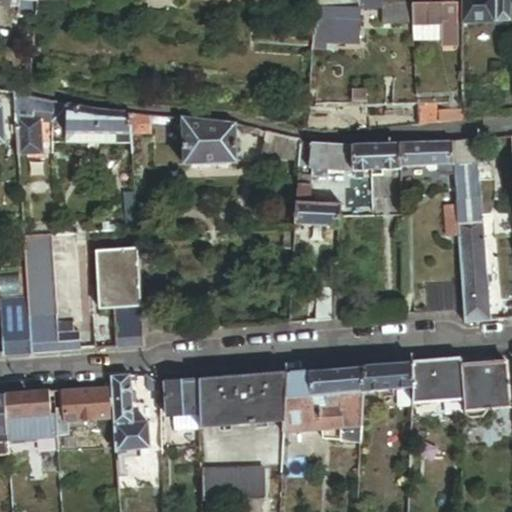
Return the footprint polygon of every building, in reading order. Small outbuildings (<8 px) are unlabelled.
[(311,0),(311,8),(324,8),(323,0),(311,0)] [(412,0),(414,26),(438,25),(456,24),(454,0),(429,0),(425,0),(412,0)] [(493,21),(492,0),(461,0),(463,23),(493,23),(493,21)] [(509,0),(492,0),(493,21),(510,21),(509,0)] [(38,3),(19,1),(16,30),(34,32),(36,13),(38,3)] [(324,8),(311,8),(310,30),(325,30),(325,37),(356,37),(356,8),(324,8)] [(456,24),(438,25),(440,47),(458,46),(456,24)] [(325,30),(310,30),(309,44),(325,44),(325,37),(325,30)] [(4,142),(16,142),(12,93),(0,90),(0,106),(1,107),(4,142)] [(355,105),(368,104),(367,90),(354,91),(355,105)] [(57,103),(12,93),(16,142),(18,160),(42,158),(40,125),(65,124),(65,135),(115,134),(116,143),(131,143),(131,135),(129,113),(94,110),(57,103)] [(419,123),(465,119),(464,101),(418,105),(419,123)] [(151,115),(129,113),(131,135),(152,134),(151,115)] [(235,124),(175,118),(176,130),(182,129),(185,166),(237,164),(235,124)] [(301,140),(265,132),(259,154),(300,161),(301,142),(301,140)] [(66,144),(116,143),(115,134),(65,135),(66,144)] [(475,139),(451,141),(453,171),(454,190),(455,197),(479,195),(475,139)] [(453,171),(451,141),(398,144),(399,168),(438,166),(438,171),(453,171)] [(353,146),(301,142),(300,161),(300,163),(309,164),(309,170),(312,170),(327,171),(350,172),(359,172),(367,172),(381,171),(399,171),(399,168),(398,144),(353,146)] [(309,164),(300,163),(299,182),(311,183),(312,178),(312,170),(309,170),(309,164)] [(327,179),(327,171),(312,170),(312,178),(327,179)] [(360,180),(359,172),(350,172),(350,180),(360,180)] [(311,183),(299,182),(298,196),(311,195),(311,183)] [(455,197),(454,190),(443,190),(445,212),(456,212),(455,197)] [(137,227),(135,194),(124,195),(126,228),(137,227)] [(311,195),(298,196),(297,219),(340,219),(341,195),(311,195)] [(482,226),(479,195),(455,197),(456,212),(457,221),(466,220),(466,227),(482,226)] [(465,324),(490,322),(482,226),(466,227),(466,220),(457,221),(462,282),(464,310),(465,324)] [(49,234),(24,236),(24,242),(26,269),(29,300),(33,355),(80,351),(79,334),(74,334),(73,324),(57,325),(49,234)] [(0,271),(26,269),(24,242),(0,244),(0,271)] [(142,305),(138,252),(96,255),(100,311),(115,310),(118,348),(145,346),(144,337),(142,305)] [(441,313),(464,310),(462,282),(438,284),(441,313)] [(334,321),(351,319),(348,290),(336,291),(335,294),(334,321)] [(317,322),(334,321),(335,294),(318,294),(317,322)] [(33,355),(29,300),(1,302),(5,357),(33,355)] [(165,304),(142,305),(144,337),(167,336),(165,304)] [(483,367),(482,359),(462,360),(464,396),(465,410),(470,417),(482,416),(486,412),(510,410),(506,365),(483,367)] [(464,396),(462,360),(412,364),(414,389),(413,400),(464,396)] [(414,389),(412,364),(364,368),(363,393),(414,389)] [(363,393),(364,368),(286,374),(284,418),(284,429),(321,429),(342,429),(340,407),(332,408),(331,395),(347,395),(348,408),(362,407),(363,393)] [(284,418),(286,374),(198,381),(199,415),(199,427),(284,418)] [(112,378),(112,389),(115,421),(117,454),(151,451),(149,422),(133,423),(131,377),(112,378)] [(199,415),(198,381),(165,384),(167,417),(173,417),(199,415)] [(115,421),(112,389),(59,392),(60,410),(55,410),(57,438),(70,436),(69,424),(115,421)] [(54,393),(4,396),(7,444),(57,440),(57,438),(55,410),(54,393)] [(347,395),(331,395),(332,408),(340,407),(342,429),(341,441),(341,443),(360,444),(362,407),(348,408),(347,395)] [(7,444),(4,396),(0,396),(0,455),(8,455),(7,444)] [(199,415),(173,417),(174,429),(199,427),(199,415)] [(342,429),(321,429),(323,440),(341,441),(342,429)] [(200,471),(201,502),(238,500),(262,498),(265,498),(263,466),(200,471)] [(263,511),(262,498),(238,500),(238,511),(263,511)]
